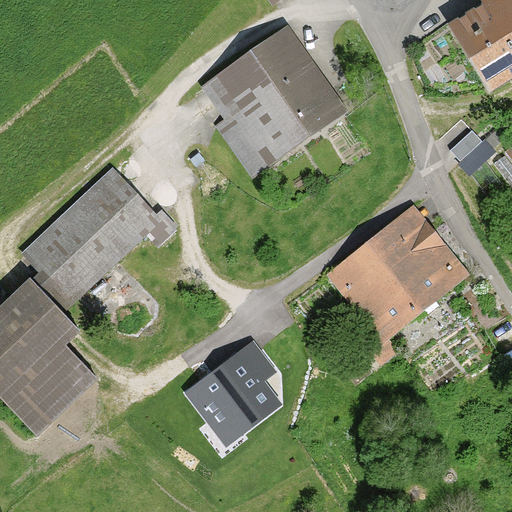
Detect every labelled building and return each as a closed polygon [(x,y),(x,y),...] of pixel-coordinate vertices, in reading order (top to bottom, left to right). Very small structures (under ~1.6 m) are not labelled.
[(511,0),(492,0),(496,5),(456,29),(494,93),(511,82),(511,0)] [(286,33),(211,88),(232,116),(217,127),(255,178),(345,113),(286,33)] [(161,225),(112,175),(26,259),(75,309),(161,225)] [(416,212),(328,281),(382,350),(470,281),(416,212)] [(78,333),(30,283),(0,312),(0,408),(33,443),(96,382),(63,347),(78,333)] [(275,400),(236,353),(185,394),(225,441),(275,400)]
